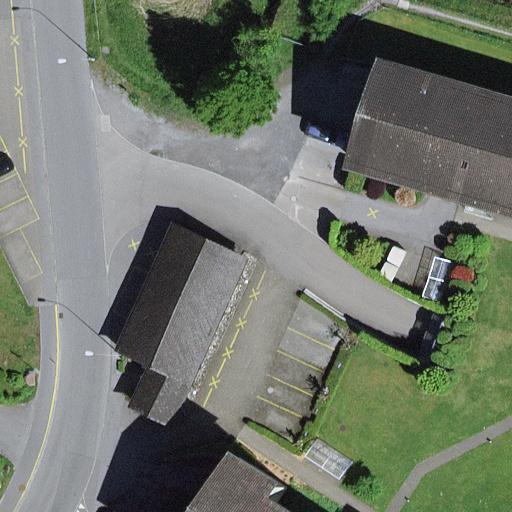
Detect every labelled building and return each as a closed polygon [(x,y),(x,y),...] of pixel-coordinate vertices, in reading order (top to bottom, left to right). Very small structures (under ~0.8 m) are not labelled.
[(511,102),(388,66),(359,167),(471,199),(483,203),(496,207),(511,211),(511,102)] [(466,213),(492,221),(496,207),(483,203),(471,199),(466,213)] [(123,353),(156,368),(190,383),(246,261),(179,231),(123,353)] [(138,406),(172,422),(190,383),(156,368),(138,406)] [(290,511),(278,504),(288,489),(243,459),(207,511),(290,511)]
